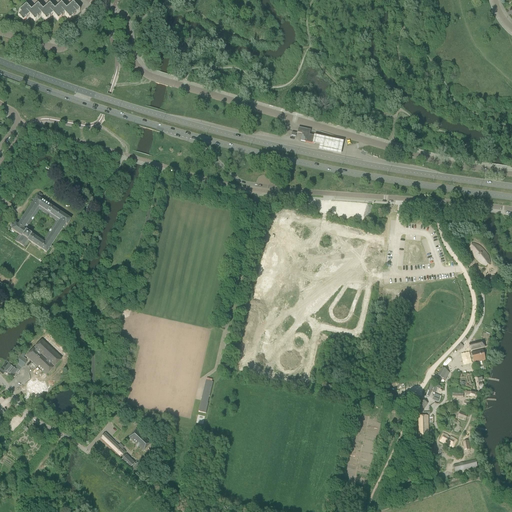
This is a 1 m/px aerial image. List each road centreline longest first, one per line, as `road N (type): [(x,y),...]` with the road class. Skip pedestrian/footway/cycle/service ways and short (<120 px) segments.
road 1 (primary): [(511,187),(253,141),(0,61)]
road 2 (unclassified): [(511,172),(438,161),(169,82)]
road 3 (unclassified): [(192,136),(240,181),(511,209)]
road 4 (primary): [(192,136),(320,167),(511,197)]
road 5 (residential): [(165,511),(25,413),(0,379)]
road 6 (primary): [(0,73),(192,136)]
road 7 (track): [(445,382),(435,427),(437,442),(453,450),(477,395),(473,372)]
road 8 (residential): [(101,5),(62,50),(0,32)]
